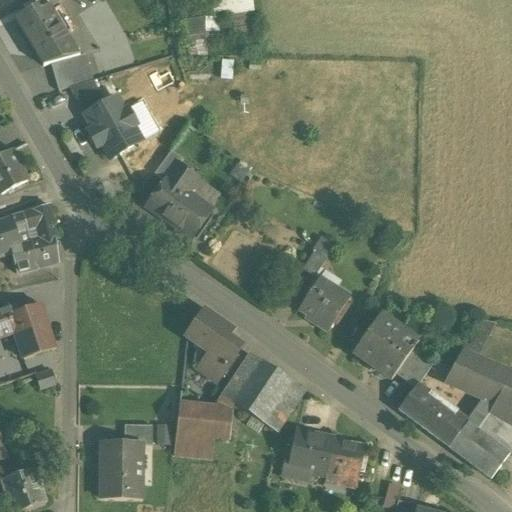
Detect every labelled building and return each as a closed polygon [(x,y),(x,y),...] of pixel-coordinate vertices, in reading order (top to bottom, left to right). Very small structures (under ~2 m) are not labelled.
[(31,0),(36,8),(39,13),(49,7),(61,0),(31,0)] [(219,0),(222,15),(250,11),(248,0),(219,0)] [(49,7),(39,13),(36,8),(14,22),(42,68),(79,58),(49,7)] [(86,57),(51,66),(59,93),(93,83),(86,57)] [(34,95),(53,88),(48,74),(29,81),(34,95)] [(70,90),(85,117),(106,105),(93,83),(70,90)] [(117,100),(85,117),(93,131),(88,134),(98,151),(103,148),(110,161),(141,143),(134,130),(138,127),(129,111),(125,113),(117,100)] [(169,152),(155,141),(136,168),(150,178),(169,152)] [(0,159),(0,196),(0,197),(26,183),(12,153),(0,159)] [(171,153),(154,176),(165,184),(177,167),(178,167),(182,162),(171,153)] [(165,184),(147,209),(190,240),(210,212),(186,195),(196,180),(178,167),(177,167),(165,184)] [(49,206),(22,216),(26,231),(36,229),(53,226),(50,208),(49,206)] [(22,216),(12,220),(12,221),(16,234),(26,231),(22,216)] [(12,221),(0,225),(0,256),(11,253),(11,251),(20,249),(16,234),(12,221)] [(53,226),(36,229),(40,244),(31,247),(37,270),(58,264),(53,226)] [(26,231),(16,234),(20,249),(31,247),(26,231)] [(20,249),(11,251),(11,253),(16,275),(37,271),(37,270),(31,247),(20,249)] [(314,253),(302,272),(314,280),(326,261),(314,253)] [(318,281),(298,312),(307,317),(305,321),(327,335),(349,301),(318,281)] [(10,318),(9,318),(14,336),(23,361),(54,351),(40,308),(10,318)] [(0,311),(0,340),(14,336),(9,318),(10,318),(7,309),(0,311)] [(232,332),(204,313),(184,341),(199,352),(195,357),(193,370),(216,386),(222,376),(236,356),(241,349),(233,343),(238,337),(231,332),(232,332)] [(378,318),(352,356),(390,383),(395,376),(411,352),(400,344),(405,336),(378,318)] [(478,323),(462,355),(475,361),(496,327),(478,323)] [(432,367),(411,352),(395,376),(415,391),(415,390),(416,391),(432,367)] [(475,361),(462,355),(444,384),(484,402),(474,416),(511,427),(511,377),(475,361)] [(236,356),(222,376),(232,383),(246,363),(236,356)] [(260,363),(231,406),(262,426),(291,384),(260,363)] [(51,373),(35,379),(39,392),(55,387),(51,373)] [(291,384),(262,426),(276,435),(305,394),(291,384)] [(416,391),(415,390),(415,391),(398,412),(437,441),(453,418),(427,399),(416,391)] [(199,397),(181,395),(179,408),(197,410),(199,397)] [(456,414),(430,395),(427,399),(453,418),(456,414)] [(197,410),(179,408),(176,437),(214,441),(229,443),(232,415),(197,410)] [(511,427),(474,416),(466,426),(507,457),(511,449),(511,427)] [(453,418),(437,441),(449,450),(466,426),(453,418)] [(449,450),(449,451),(489,481),(507,457),(466,426),(449,450)] [(152,428),(124,428),(124,446),(141,447),(141,448),(151,448),(152,428)] [(333,441),(297,433),(289,470),(325,478),(333,443),(333,441)] [(214,441),(176,437),(173,458),(212,461),(214,441)] [(364,450),(333,443),(325,478),(357,484),(364,450)] [(124,446),(101,446),(100,501),(140,502),(141,448),(141,447),(124,446)] [(34,474),(1,484),(10,511),(31,511),(45,508),(34,474)] [(399,490),(388,487),(382,509),(393,511),(399,490)]
